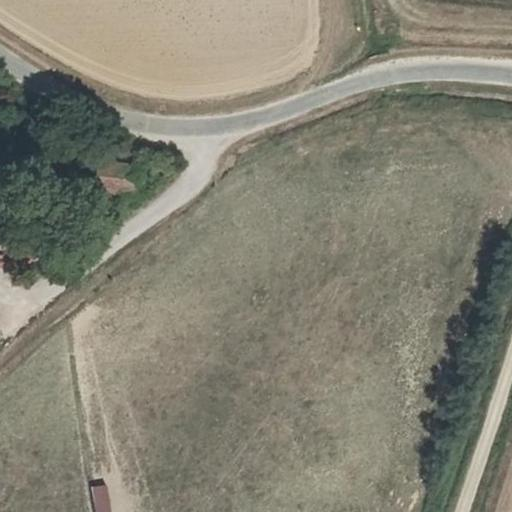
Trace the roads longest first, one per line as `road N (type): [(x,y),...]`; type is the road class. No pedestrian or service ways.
road 1 (tertiary): [(511,82),(376,83),(221,125),(152,130),(106,118),(0,54)]
road 2 (residential): [(462,511),(511,362)]
